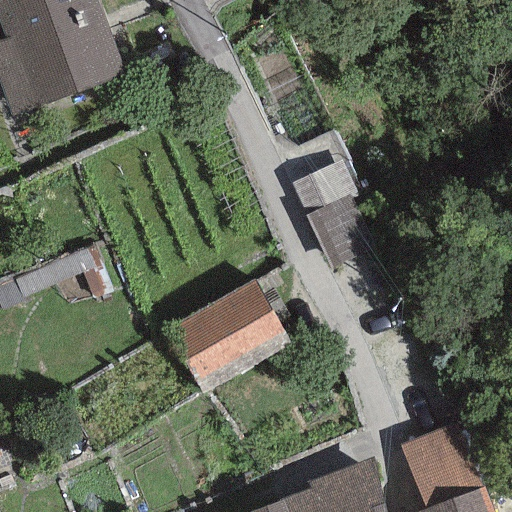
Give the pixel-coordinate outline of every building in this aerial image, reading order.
[(125,74),(98,0),(8,0),(0,3),(0,25),(4,37),(0,39),(0,87),(11,117),(125,74)] [(285,184),(326,268),(368,248),(344,197),(349,195),(333,160),(285,184)] [(243,282),(163,329),(201,392),(280,345),(243,282)] [(399,447),(425,509),(485,488),(458,423),(399,447)] [(385,511),(372,457),(306,482),(309,491),(282,502),(285,511),(385,511)] [(494,511),(485,488),(425,509),(417,511),(494,511)] [(285,511),(282,502),(248,511),(285,511)]
